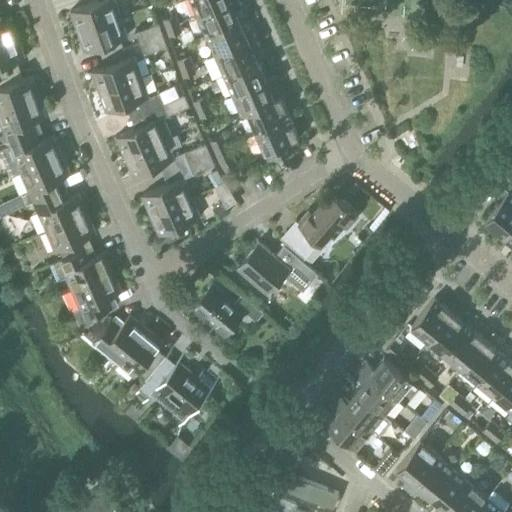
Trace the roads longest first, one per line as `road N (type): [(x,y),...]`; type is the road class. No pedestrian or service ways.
road 1 (residential): [(145,274),(38,0)]
road 2 (residential): [(287,413),(448,234)]
road 3 (residential): [(145,274),(348,150)]
road 4 (residential): [(287,413),(158,304),(145,274)]
road 5 (residential): [(348,150),(284,0)]
road 6 (residential): [(448,234),(348,150)]
